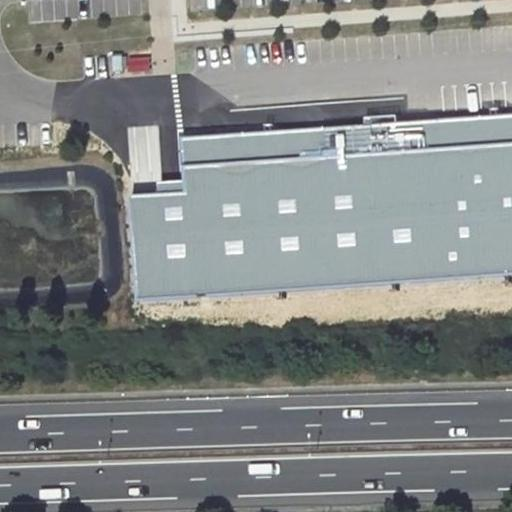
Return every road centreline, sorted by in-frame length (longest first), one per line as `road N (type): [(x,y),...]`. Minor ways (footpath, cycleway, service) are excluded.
road 1 (trunk): [(0,485),(511,470)]
road 2 (trunk): [(511,420),(0,435)]
